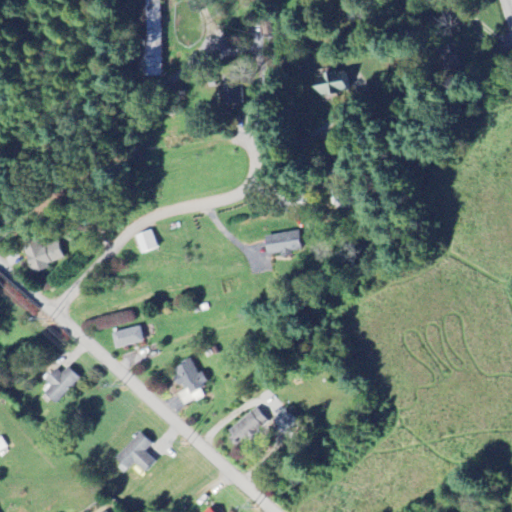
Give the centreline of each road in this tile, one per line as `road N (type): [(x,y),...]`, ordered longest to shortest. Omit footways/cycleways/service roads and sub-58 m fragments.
road 1 (residential): [(270,511),(0,261)]
road 2 (residential): [(50,308),(147,216),(238,192),(251,173),(250,136)]
road 3 (residential): [(250,136),(256,59),(219,37),(198,0)]
